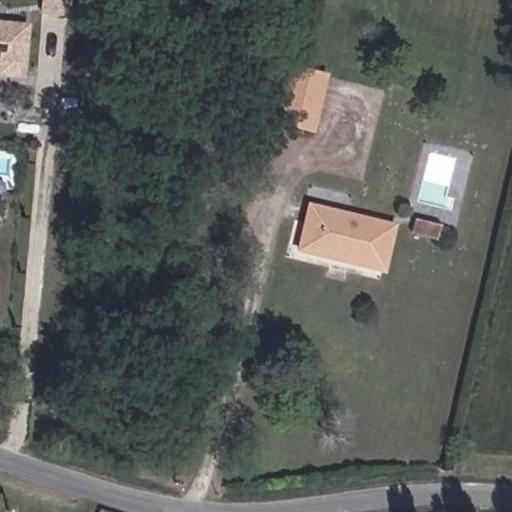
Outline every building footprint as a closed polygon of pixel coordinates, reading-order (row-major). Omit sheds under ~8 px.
[(68,0),(42,0),(41,18),(66,20),(68,0)] [(0,72),(21,74),(25,25),(0,23),(0,72)] [(276,122),(311,130),(323,76),(288,68),(276,122)] [(297,250),(382,271),(393,226),(307,206),(297,250)] [(411,231),(437,237),(440,227),(413,220),(411,231)]
